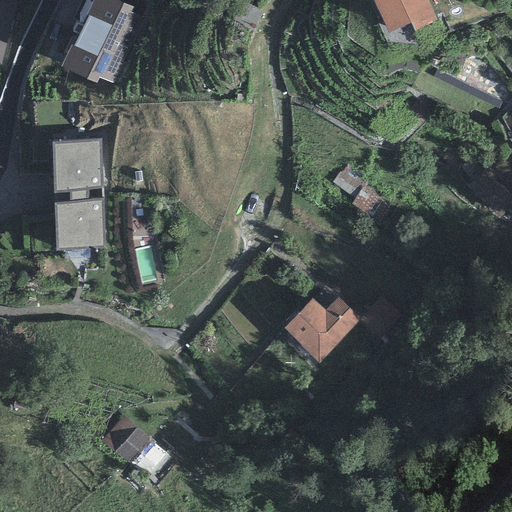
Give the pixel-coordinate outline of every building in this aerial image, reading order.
[(0,0),(0,65),(2,66),(16,0),(0,0)] [(133,10),(109,0),(92,0),(62,71),(96,86),(99,79),(112,85),(141,18),(131,14),(133,10)] [(428,0),(371,0),(389,36),(411,25),(415,33),(439,22),(428,0)] [(102,189),(99,142),(52,145),(54,195),(71,193),(71,207),(87,204),(87,190),(102,189)] [(511,210),(511,197),(485,170),(467,187),(500,221),(511,210)] [(71,207),(57,209),(59,251),(102,247),(102,202),(87,204),(71,207)] [(403,315),(382,297),(361,322),(382,339),(403,315)] [(326,313),(312,299),(282,330),(318,365),(361,321),(338,300),(326,313)] [(150,443),(124,418),(100,443),(126,467),(150,443)]
